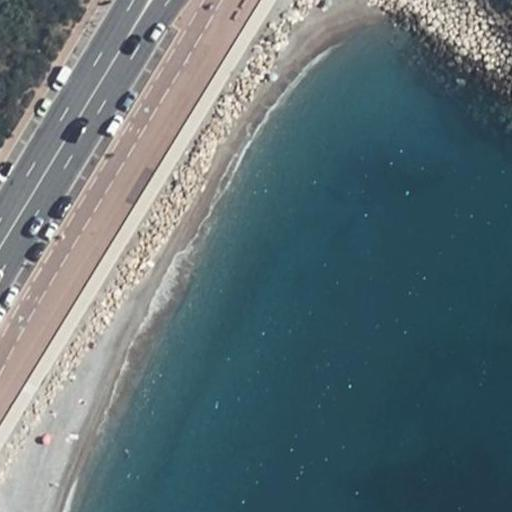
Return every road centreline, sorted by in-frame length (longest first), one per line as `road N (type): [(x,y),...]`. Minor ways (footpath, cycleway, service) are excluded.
road 1 (primary): [(0,283),(170,0)]
road 2 (primary): [(127,0),(0,209)]
